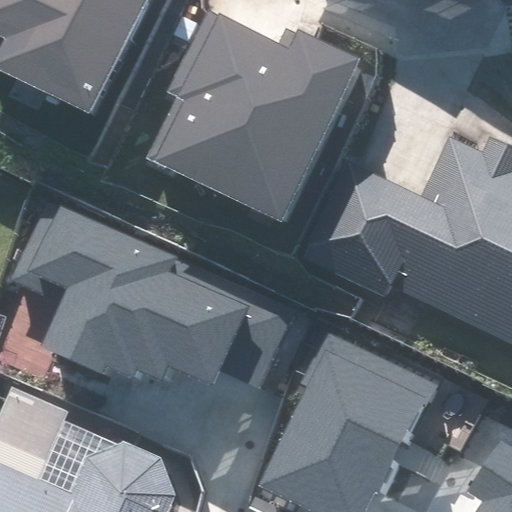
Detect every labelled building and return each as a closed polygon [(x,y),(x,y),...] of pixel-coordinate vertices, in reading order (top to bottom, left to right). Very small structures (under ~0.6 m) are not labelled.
[(10,73),(104,115),(156,0),(0,0),(0,32),(23,43),(10,73)] [(182,92),(155,152),(299,216),(371,56),(306,27),(299,42),(212,3),(173,88),(182,92)] [(351,154),(308,250),(511,341),(511,159),(451,132),(426,188),(351,154)] [(309,304),(52,195),(18,274),(72,297),(50,349),(166,398),(179,368),(229,389),(238,367),(275,383),(309,304)] [(300,401),(259,483),(316,511),(371,511),(437,384),(326,328),(291,396),(300,401)] [(195,511),(214,467),(26,391),(0,455),(0,511),(195,511)] [(511,511),(511,443),(502,437),(468,491),(485,501),(478,511),(511,511)]
